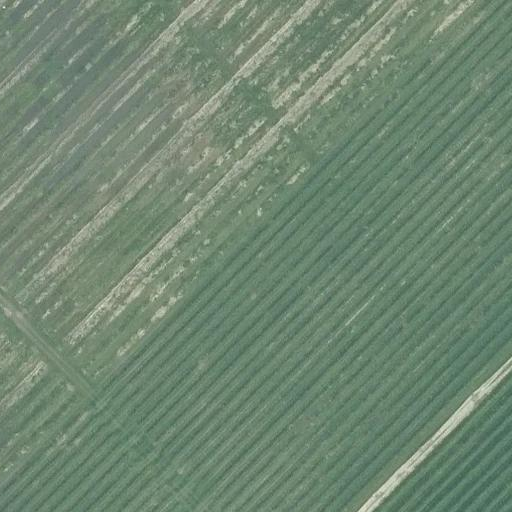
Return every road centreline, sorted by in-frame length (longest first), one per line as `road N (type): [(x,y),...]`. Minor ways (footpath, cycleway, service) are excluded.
road 1 (track): [(210,511),(0,294)]
road 2 (track): [(369,511),(511,367)]
